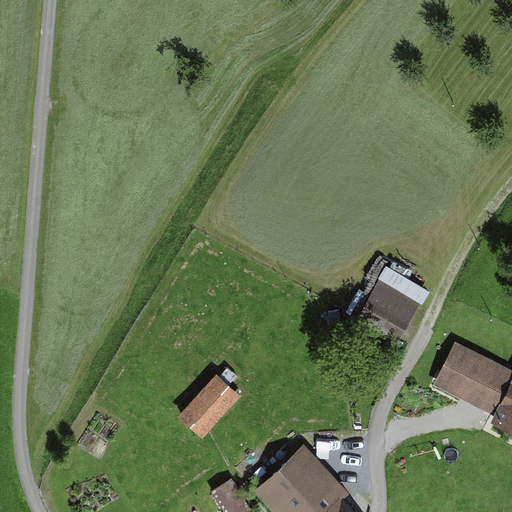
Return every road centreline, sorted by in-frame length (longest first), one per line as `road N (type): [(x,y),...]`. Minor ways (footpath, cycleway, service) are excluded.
road 1 (track): [(51,0),(19,433),(41,511)]
road 2 (track): [(511,187),(486,218),(435,313)]
